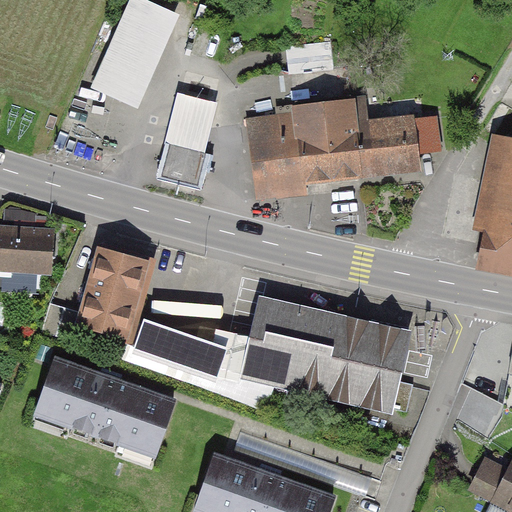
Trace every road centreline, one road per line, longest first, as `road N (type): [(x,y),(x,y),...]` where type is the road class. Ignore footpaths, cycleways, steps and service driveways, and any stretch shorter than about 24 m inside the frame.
road 1 (primary): [(0,167),(194,224),(483,289)]
road 2 (residential): [(483,289),(401,511)]
